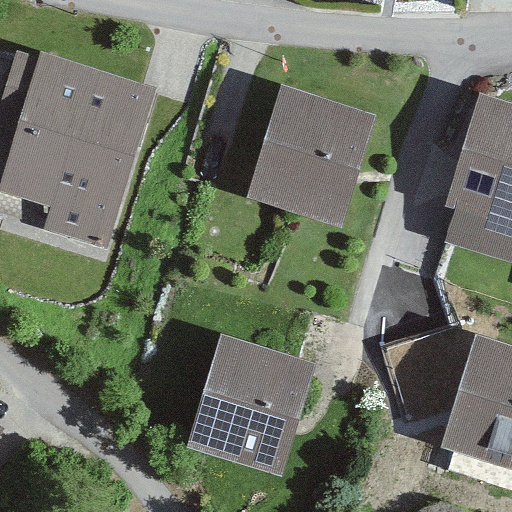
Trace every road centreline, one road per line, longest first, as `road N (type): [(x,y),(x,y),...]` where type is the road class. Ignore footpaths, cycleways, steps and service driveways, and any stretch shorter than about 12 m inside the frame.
road 1 (residential): [(511,34),(273,22),(120,0)]
road 2 (unknown): [(415,34),(360,341)]
road 3 (residential): [(0,361),(83,425),(166,511)]
